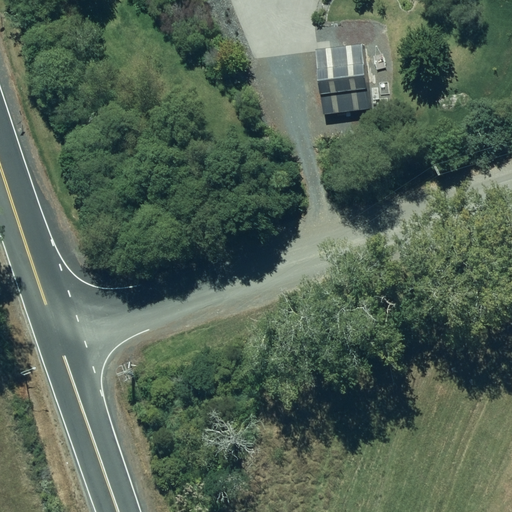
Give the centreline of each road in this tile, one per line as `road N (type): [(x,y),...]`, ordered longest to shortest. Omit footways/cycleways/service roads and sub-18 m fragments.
road 1 (residential): [(57,338),(511,189)]
road 2 (tertiary): [(0,158),(57,338)]
road 3 (tertiary): [(57,338),(119,511)]
